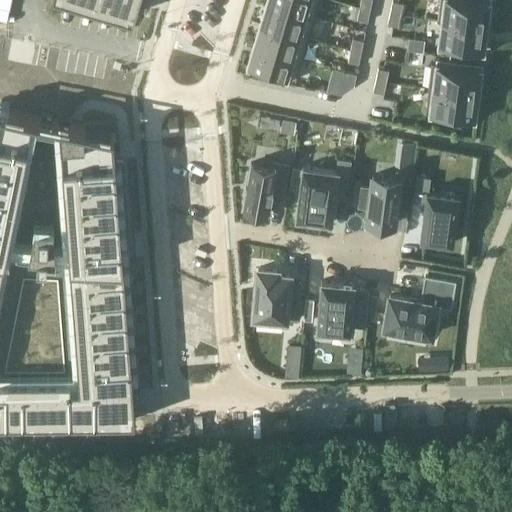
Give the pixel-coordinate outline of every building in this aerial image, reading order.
[(84,0),(132,14),(133,14),(137,0),(84,0)] [(267,0),(266,4),(314,18),(319,0),(267,0)] [(361,0),(360,7),(370,9),(372,0),(361,0)] [(393,0),(390,12),(401,14),(403,3),(393,0)] [(439,0),(437,20),(442,21),(442,20),(487,25),(490,0),(486,0),(439,0)] [(266,4),(260,24),(308,39),(314,18),(266,4)] [(360,7),(357,18),(368,21),(370,9),(360,7)] [(390,12),(388,24),(398,26),(401,14),(390,12)] [(442,21),(439,45),(452,46),(451,55),(470,58),(471,49),(484,50),(487,25),(442,20),(442,21)] [(260,24),(254,45),(302,59),(308,39),(260,24)] [(353,37),(351,49),(361,51),(364,40),(353,37)] [(254,45),(248,65),(263,69),(262,72),(278,77),(279,74),(296,79),(302,59),(254,45)] [(351,49),(348,61),(359,63),(361,51),(351,49)] [(432,62),(429,86),(478,93),(481,68),(469,66),(470,58),(451,55),(450,64),(432,62)] [(378,67),(376,79),(387,81),(389,70),(378,67)] [(345,70),(343,81),(355,83),(357,73),(345,70)] [(376,79),(373,91),(384,93),(387,81),(376,79)] [(429,86),(425,111),(449,115),(448,117),(465,120),(465,117),(475,118),(478,93),(429,86)] [(0,107),(0,419),(83,419),(83,420),(85,420),(85,419),(135,418),(123,259),(124,259),(124,257),(123,257),(122,241),(123,241),(123,240),(122,240),(119,201),(116,162),(116,161),(116,158),(114,130),(112,130),(112,122),(86,124),(0,107)] [(283,118),(280,131),(294,133),(296,120),(283,118)] [(398,140),(396,154),(413,156),(415,142),(398,140)] [(296,215),(296,217),(298,218),(298,217),(308,218),(308,219),(320,220),(329,221),(329,222),(331,222),(332,220),(331,220),(334,202),(334,200),(335,193),(336,190),(335,190),(336,183),(348,185),(351,160),(338,158),(336,170),(305,166),(305,165),(303,165),(302,167),(303,167),(303,168),(301,184),(296,215)] [(251,162),(243,208),(268,212),(271,197),(282,199),(289,163),(275,161),(274,166),(251,162)] [(293,167),(291,182),(301,184),(303,168),(293,167)] [(362,186),(359,205),(369,206),(367,219),(394,223),(400,178),(373,174),(371,187),(362,186)] [(417,174),(414,199),(425,201),(425,208),(424,208),(423,220),(421,236),(420,236),(420,238),(422,238),(451,241),(451,242),(453,242),(453,240),(458,196),(459,196),(459,194),(457,193),(457,194),(429,190),(431,176),(417,174)] [(256,294),(254,315),(298,319),(301,281),(289,280),(290,274),(277,273),(277,269),(258,267),(257,282),(256,282),(256,284),(257,284),(256,292),(255,294),(256,294)] [(390,294),(384,325),(432,334),(437,304),(451,306),(455,280),(425,275),(422,293),(424,293),(423,300),(390,294)] [(317,326),(317,328),(319,328),(348,331),(350,331),(350,329),(349,329),(350,325),(366,326),(367,307),(369,294),(369,288),(353,287),(353,285),(354,285),(354,282),(352,282),(352,283),(343,282),(344,282),(341,281),(341,282),(323,280),(321,280),(321,282),(322,282),(318,326),(317,326)] [(369,294),(367,307),(375,308),(378,296),(369,294)] [(306,298),(304,319),(312,320),(314,299),(306,298)] [(448,354),(434,355),(435,370),(449,369),(448,354)]
